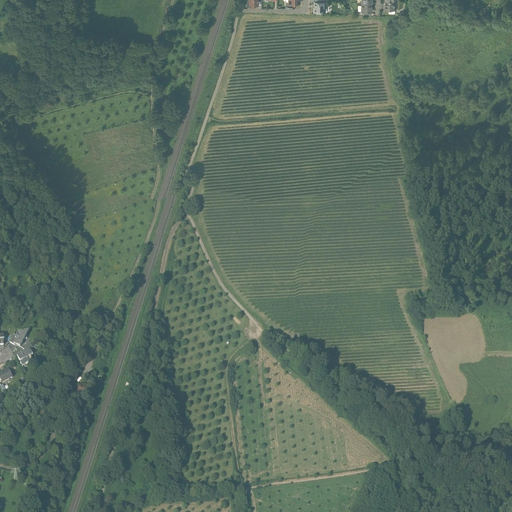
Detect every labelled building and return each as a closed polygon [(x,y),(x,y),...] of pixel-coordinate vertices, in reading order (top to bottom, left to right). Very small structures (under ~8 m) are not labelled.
[(266,12),(269,12),(269,16),(275,17),(276,11),(276,6),(276,4),(266,3),(266,12)] [(252,17),(252,21),(253,22),(255,22),(256,21),(260,21),(260,14),(260,12),(256,12),(256,11),(251,11),(250,17),(252,17)] [(390,12),(388,12),(387,13),(387,16),(388,16),(388,19),(388,20),(394,20),(397,20),(397,12),(390,12)] [(327,26),(327,20),(326,20),(317,19),(316,19),(315,29),(320,29),(320,30),(322,30),(323,29),(329,30),(329,26),(327,26)] [(393,23),(388,22),(388,23),(388,25),(386,26),(386,28),(396,28),(396,24),(396,23),(397,23),(397,20),(394,20),(393,23)] [(26,325),(19,325),(17,329),(16,329),(15,331),(16,332),(13,336),(15,337),(20,340),(24,332),(27,332),(26,325)] [(33,348),(31,349),(31,351),(31,352),(31,354),(30,355),(29,356),(27,357),(28,359),(30,358),(31,357),(32,356),(32,355),(33,354),(33,353),(33,352),(33,351),(34,350),(36,343),(36,339),(32,340),(29,342),(32,347),(33,348)] [(31,349),(30,348),(32,347),(29,342),(24,344),(23,345),(23,346),(22,347),(21,346),(17,349),(21,358),(26,356),(27,357),(29,356),(30,355),(31,354),(31,352),(31,351),(31,349)] [(8,363),(0,366),(0,373),(1,375),(3,373),(4,375),(12,370),(8,363)] [(81,373),(77,383),(84,386),(88,375),(84,374),(81,373)]
